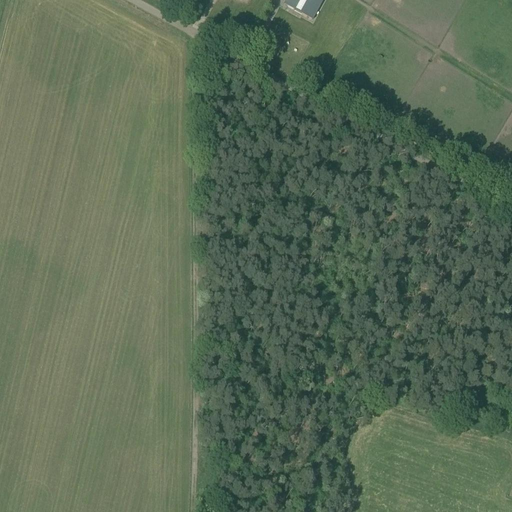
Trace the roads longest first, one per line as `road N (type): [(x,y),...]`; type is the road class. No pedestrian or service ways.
road 1 (track): [(194,511),(200,38)]
road 2 (unclassified): [(511,210),(130,0)]
